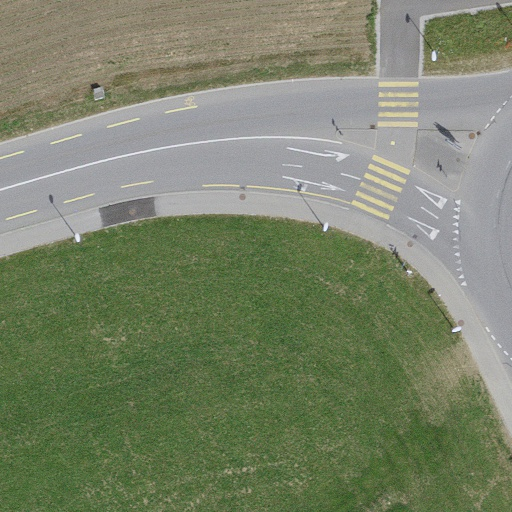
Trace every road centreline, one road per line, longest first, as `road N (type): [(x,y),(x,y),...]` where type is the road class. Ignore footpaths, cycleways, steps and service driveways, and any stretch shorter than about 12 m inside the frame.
road 1 (primary): [(511,115),(447,105),(314,108),(247,117),(169,147)]
road 2 (primary): [(169,147),(314,164),(493,238)]
road 3 (primary): [(169,147),(0,187)]
